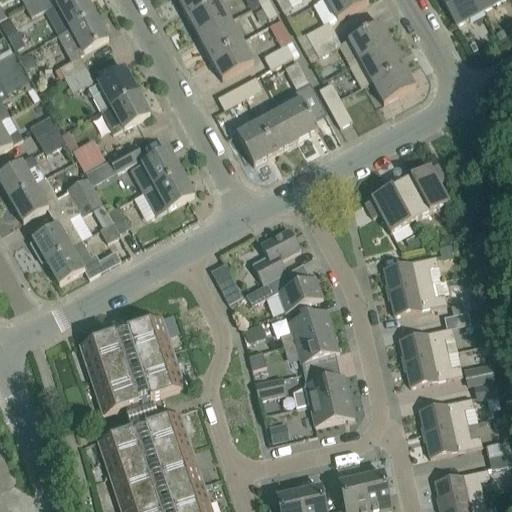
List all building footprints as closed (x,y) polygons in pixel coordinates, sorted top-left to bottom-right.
[(20,0),(25,9),(42,0),(20,0)] [(47,0),(42,0),(25,9),(32,21),(45,14),(53,10),(47,0)] [(70,32),(86,23),(95,18),(84,0),(73,0),(58,9),(57,7),(53,10),(45,14),(59,39),(71,32),(70,32)] [(176,0),(187,19),(219,2),(217,0),(176,0)] [(293,12),(286,0),(278,0),(276,1),(284,17),(293,12)] [(327,0),(325,2),(337,23),(369,6),(365,0),(327,0)] [(441,0),(457,28),(483,13),(476,0),(441,0)] [(476,0),(483,13),(507,0),(476,0)] [(187,19),(199,40),(230,23),(219,2),(187,19)] [(269,23),(277,18),(269,2),(260,7),(269,23)] [(58,39),(65,52),(77,45),(84,56),(108,43),(95,18),(86,23),(70,32),(71,32),(59,39),(58,39)] [(210,61),(242,44),(230,23),(199,40),(210,61)] [(306,37),(305,37),(298,41),(304,53),(335,37),(329,25),(306,37)] [(360,65),(383,53),(392,48),(380,26),(348,44),(360,65)] [(501,31),(495,35),(499,42),(505,38),(501,31)] [(24,48),(17,35),(8,41),(15,53),(24,48)] [(335,37),(304,53),(310,66),(342,49),(335,37)] [(222,83),(231,78),(253,66),(242,44),(210,61),(222,83)] [(475,44),(469,47),(474,55),(479,52),(475,44)] [(264,61),(270,72),(298,57),(292,46),(282,51),(264,61)] [(392,48),(383,53),(360,65),(372,86),(403,69),(392,48)] [(0,82),(21,70),(14,57),(0,65),(0,82)] [(36,70),(35,59),(21,60),(22,71),(36,70)] [(59,72),(65,82),(86,70),(80,60),(72,65),(59,72)] [(297,95),(310,88),(298,66),(285,72),(297,95)] [(403,69),(372,86),(384,108),(415,90),(403,69)] [(40,102),(21,70),(0,82),(9,98),(25,88),(35,105),(40,102)] [(94,85),(86,70),(65,82),(73,97),(94,85)] [(124,72),(89,91),(101,114),(137,95),(124,72)] [(256,81),(237,92),(243,104),(262,94),(256,81)] [(329,113),(342,106),(331,87),(319,94),(329,113)] [(224,114),(242,105),(243,104),(237,92),(218,102),(224,114)] [(137,95),(101,114),(115,138),(150,119),(137,95)] [(301,103),(279,114),(296,146),(318,134),(301,103)] [(0,124),(9,119),(1,106),(0,104),(0,124)] [(342,106),(329,113),(340,132),(352,125),(342,106)] [(275,157),(296,146),(279,114),(258,126),(275,157)] [(0,156),(13,150),(12,149),(23,143),(18,134),(7,140),(0,128),(0,125),(10,120),(9,119),(0,124),(0,156)] [(58,132),(51,120),(30,131),(38,144),(58,132)] [(254,169),(275,157),(258,126),(237,137),(254,169)] [(67,147),(58,132),(38,144),(46,159),(67,147)] [(74,156),(85,175),(103,165),(92,146),(74,156)] [(136,149),(109,164),(117,177),(144,162),(136,149)] [(130,175),(135,185),(142,197),(181,175),(168,153),(141,168),(130,175)] [(21,166),(20,166),(0,177),(0,185),(10,202),(34,188),(27,175),(37,169),(32,160),(21,166)] [(365,206),(369,214),(376,210),(380,218),(391,237),(449,206),(434,178),(441,174),(437,167),(430,171),(429,170),(371,201),(372,202),(365,206)] [(103,185),(95,172),(86,177),(94,190),(103,185)] [(446,182),(441,174),(434,178),(439,186),(446,182)] [(181,175),(142,197),(155,220),(168,213),(168,214),(194,200),(181,175)] [(67,194),(68,197),(74,206),(94,194),(90,186),(84,176),(88,183),(67,194)] [(24,226),(48,212),(58,206),(53,197),(54,197),(46,182),(35,189),(34,188),(10,202),(24,226)] [(106,229),(113,225),(108,217),(107,217),(94,194),(74,206),(82,221),(97,213),(106,229)] [(376,210),(369,214),(373,222),(380,218),(376,210)] [(108,217),(113,225),(120,237),(131,231),(119,211),(108,217)] [(69,222),(57,229),(56,228),(32,242),(34,245),(31,248),(42,266),(45,264),(46,264),(54,259),(82,244),(69,222)] [(107,230),(100,234),(105,243),(111,254),(124,246),(119,238),(120,237),(113,225),(106,229),(107,230)] [(252,268),(262,286),(288,273),(283,263),(301,254),(289,233),(260,248),(267,261),(252,268)] [(410,253),(420,248),(416,239),(406,244),(410,253)] [(54,259),(46,264),(60,289),(84,274),(89,283),(101,277),(82,244),(54,259)] [(451,248),(440,250),(442,262),(453,261),(451,248)] [(438,270),(435,260),(384,272),(389,296),(431,286),(428,273),(438,270)] [(315,281),(278,294),(286,316),(323,302),(315,281)] [(394,320),(404,318),(446,308),(444,299),(435,301),(431,286),(389,296),(394,320)] [(269,287),(246,299),(252,310),(275,298),(269,287)] [(222,296),(229,308),(243,301),(236,288),(222,296)] [(465,317),(462,307),(451,310),(453,319),(465,317)] [(479,313),(478,314),(468,316),(470,327),(480,325),(481,325),(479,313)] [(281,340),(284,350),(332,334),(326,314),(288,325),(292,337),(281,340)] [(185,392),(162,321),(126,333),(128,337),(116,341),(115,337),(79,349),(103,419),(139,407),(137,403),(148,399),(150,403),(185,392)] [(246,334),(250,346),(265,340),(260,329),(246,334)] [(400,343),(405,367),(447,358),(444,344),(454,341),(452,332),(400,343)] [(298,356),(302,368),(339,356),(332,334),(284,350),(287,360),(298,356)] [(410,391),(420,389),(462,380),(457,356),(447,358),(405,367),(410,391)] [(252,374),(264,372),(266,371),(263,357),(249,360),(252,374)] [(468,390),(496,384),(492,368),(465,375),(468,390)] [(296,412),(310,409),(310,408),(349,400),(344,378),(305,387),(306,390),(293,396),(296,412)] [(283,382),(267,386),(255,388),(259,404),(286,398),(283,382)] [(499,398),(496,386),(475,391),(478,403),(499,398)] [(310,408),(310,409),(315,430),(354,422),(349,400),(310,408)] [(419,414),(425,438),(477,426),(472,402),(419,414)] [(211,511),(180,417),(145,429),(146,434),(140,436),(135,437),(133,433),(98,445),(120,511),(211,511)] [(505,430),(503,420),(493,423),(495,432),(505,430)] [(477,426),(425,438),(430,461),(482,450),(477,426)] [(289,443),(285,428),(269,431),(273,447),(289,443)] [(489,461),(511,456),(509,444),(487,449),(489,461)] [(511,459),(511,456),(489,461),(492,473),(511,468),(511,459)] [(440,509),(483,499),(480,485),(489,483),(487,473),(435,485),(440,509)] [(363,491),(367,511),(390,511),(383,476),(361,481),(363,491)] [(361,481),(339,486),(345,511),(367,511),(363,491),(361,481)] [(325,511),(320,490),(298,495),(300,505),(301,511),(325,511)] [(298,495),(277,500),(279,511),(301,511),(300,505),(298,495)] [(441,511),(495,511),(496,511),(491,511),(486,511),(483,499),(440,509),(441,511)]
